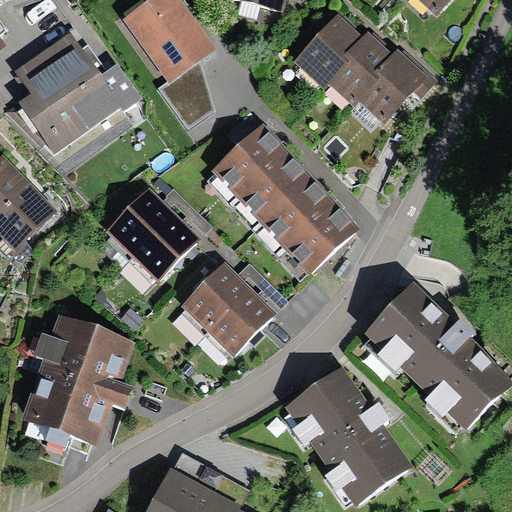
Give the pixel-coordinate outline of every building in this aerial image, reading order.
[(200,66),(216,54),(175,0),(157,0),(126,21),(170,84),(159,92),(186,129),(215,110),(200,66)] [(285,0),(231,0),(282,14),(285,0)] [(411,0),(429,17),(444,0),(411,0)] [(338,17),(294,65),(325,94),(330,89),(350,67),(345,62),(365,41),(338,17)] [(58,162),(141,105),(116,69),(102,79),(87,57),(72,36),(17,74),(34,98),(20,108),(58,162)] [(350,67),(330,89),(353,111),(359,105),(378,84),(374,81),(393,61),(368,38),(365,41),(345,62),(350,67)] [(378,84),(359,105),(385,130),(429,83),(399,55),(393,61),(374,81),(378,84)] [(266,122),(211,170),(309,277),(362,230),(340,206),(266,122)] [(0,239),(14,255),(56,215),(39,196),(21,177),(4,160),(0,164),(0,239)] [(111,237),(159,284),(199,243),(187,232),(161,206),(151,196),(111,237)] [(133,263),(123,274),(146,295),(156,284),(133,263)] [(233,281),(223,270),(181,313),(229,359),(271,317),(257,303),(233,281)] [(511,378),(416,288),(368,338),(467,431),(511,384),(511,378)] [(43,361),(22,421),(97,446),(111,406),(126,411),(135,385),(120,380),(133,342),(61,317),(54,338),(43,334),(35,358),(43,361)] [(411,471),(343,373),(289,411),(357,509),(411,471)] [(149,511),(245,511),(240,510),(252,492),(182,452),(149,511)]
